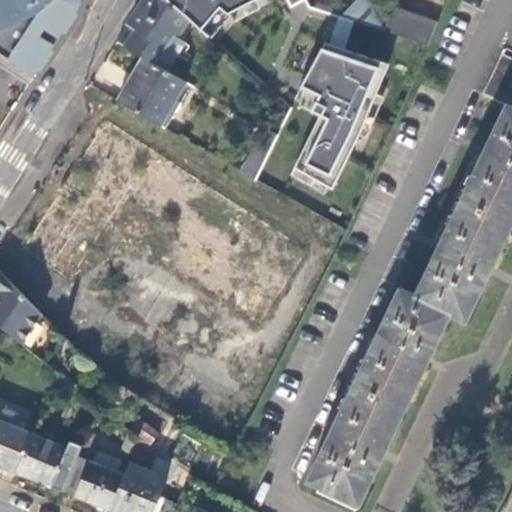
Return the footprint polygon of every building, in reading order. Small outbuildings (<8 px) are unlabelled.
[(0,0),(0,48),(12,58),(10,70),(30,85),(81,4),(82,0),(0,0)] [(184,16),(165,0),(144,0),(130,23),(136,28),(125,46),(144,57),(165,69),(183,43),(174,36),(187,18),(184,16)] [(172,0),(209,34),(230,9),(248,0),(172,0)] [(342,17),(382,31),(373,14),(366,0),(354,0),(337,16),(342,17)] [(366,0),(373,14),(385,8),(380,0),(366,0)] [(382,31),(429,48),(438,23),(391,3),(382,31)] [(136,28),(130,23),(118,42),(125,46),(136,28)] [(320,114),(294,167),(333,188),(361,136),(388,64),(326,40),(297,103),(320,114)] [(460,318),(468,303),(472,304),(491,264),(487,262),(511,211),(511,60),(503,56),(485,94),(506,104),(415,297),(400,289),(309,479),(354,501),(361,486),(366,488),(385,448),(380,446),(420,365),(423,367),(443,328),(438,325),(445,311),(460,318)] [(144,57),(119,101),(160,125),(186,81),(165,69),(144,57)] [(43,315),(0,270),(0,327),(6,331),(23,346),(43,315)] [(76,402),(81,395),(58,375),(51,392),(76,402)] [(0,464),(17,471),(32,435),(0,421),(0,464)] [(140,440),(146,445),(150,436),(130,421),(124,429),(129,433),(140,440)] [(134,454),(140,440),(129,433),(122,449),(134,454)] [(17,471),(65,491),(79,456),(80,455),(32,435),(17,471)] [(138,463),(146,445),(140,440),(134,454),(132,461),(138,463)] [(65,491),(110,510),(126,474),(118,470),(123,460),(99,450),(95,461),(91,459),(90,460),(79,456),(65,491)] [(126,474),(110,510),(115,511),(152,511),(166,480),(130,464),(126,474)]
